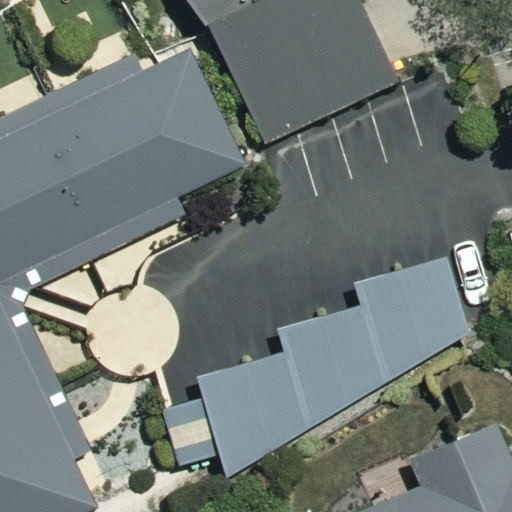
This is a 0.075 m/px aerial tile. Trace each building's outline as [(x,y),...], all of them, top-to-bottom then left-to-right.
[(182,0),(204,33),(240,9),(234,0),(182,0)] [(350,9),(360,3),(357,0),(275,0),(208,39),(270,146),(389,76),(350,9)] [(0,511),(77,511),(101,501),(5,298),(173,219),(165,203),(239,168),(187,57),(137,80),(131,68),(0,130),(0,511)] [(355,290),(361,305),(280,336),(287,353),(196,388),(228,471),(468,339),(438,259),(355,290)] [(405,462),(419,495),(377,511),(511,511),(511,476),(491,426),(405,462)]
